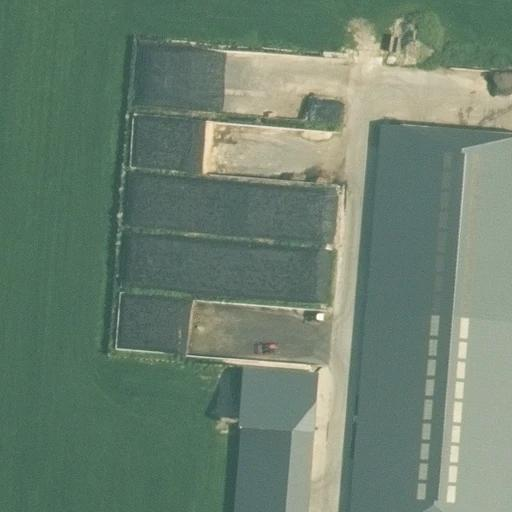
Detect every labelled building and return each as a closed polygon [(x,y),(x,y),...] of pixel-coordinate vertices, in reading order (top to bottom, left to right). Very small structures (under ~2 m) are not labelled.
[(247,82),(244,56),(211,61),(215,87),(247,82)] [(195,172),(231,172),(232,121),(195,120),(195,172)] [(511,141),(382,131),(351,511),(511,511),(511,141)] [(187,237),(183,291),(212,293),(214,270),(212,270),(213,259),(224,260),(226,240),(187,237)] [(253,297),(332,302),(336,249),(256,243),(253,297)] [(213,354),(269,356),(270,306),(237,305),(237,320),(223,320),(223,332),(214,332),(213,354)]
